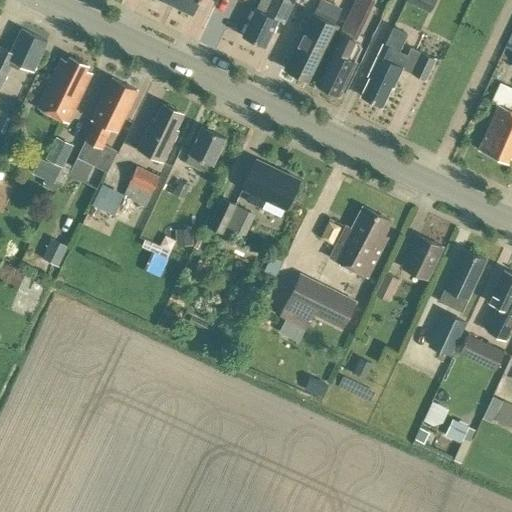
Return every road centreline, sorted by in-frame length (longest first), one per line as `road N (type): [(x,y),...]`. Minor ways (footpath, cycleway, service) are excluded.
road 1 (primary): [(332,136),(40,0)]
road 2 (primary): [(511,220),(332,136)]
road 3 (unclassified): [(332,136),(397,0)]
